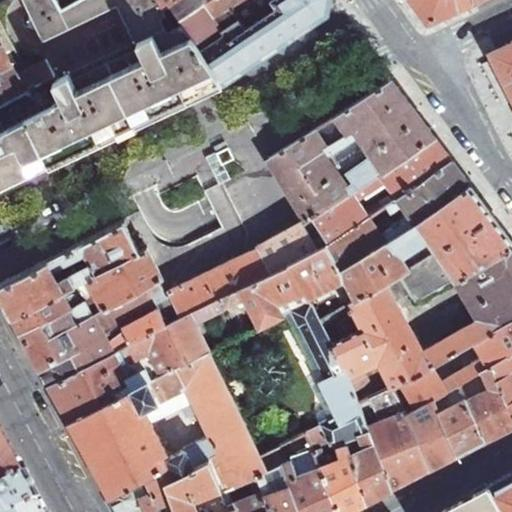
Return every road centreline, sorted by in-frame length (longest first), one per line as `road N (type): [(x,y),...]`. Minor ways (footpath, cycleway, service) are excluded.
road 1 (residential): [(0,232),(380,54),(411,47),(419,58)]
road 2 (residential): [(419,58),(511,183)]
road 3 (tertiary): [(73,511),(0,376)]
road 4 (residential): [(511,448),(393,511)]
